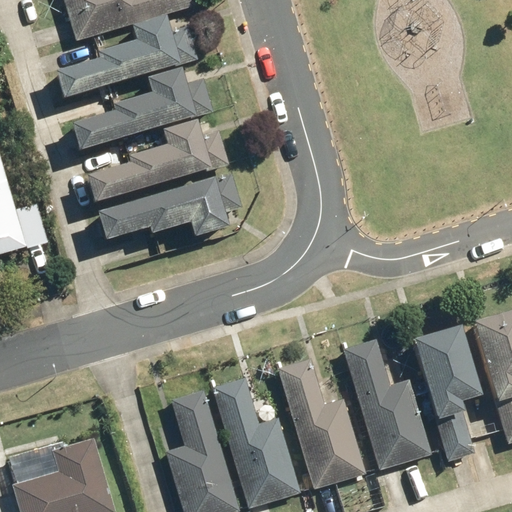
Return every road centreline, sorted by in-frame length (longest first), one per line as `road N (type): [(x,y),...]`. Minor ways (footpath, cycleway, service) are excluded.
road 1 (residential): [(100,338),(270,287),(303,265),(319,238)]
road 2 (residential): [(319,238),(321,187),(265,0)]
road 3 (residential): [(319,238),(374,259),(410,258),(511,225)]
road 4 (residential): [(100,338),(150,511)]
